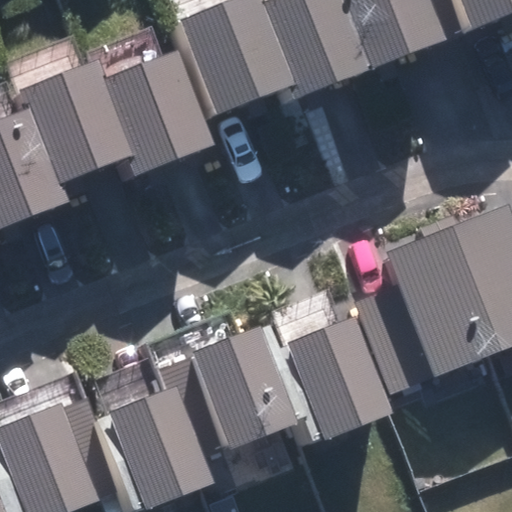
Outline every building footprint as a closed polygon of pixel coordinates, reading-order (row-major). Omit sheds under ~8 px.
[(222,0),(188,13),(223,105),(297,77),(267,0),(222,0)] [(375,60),(351,0),(267,0),(297,77),(302,89),(375,60)] [(451,31),(439,0),(351,0),(375,60),(451,31)] [(511,0),(468,0),(476,20),(511,6),(511,0)] [(220,135),(184,44),(114,72),(143,144),(150,163),(220,135)] [(106,52),(30,82),(38,103),(67,174),(143,144),(114,72),(106,52)] [(67,174),(38,103),(0,117),(0,220),(0,221),(75,194),(67,174)] [(511,199),(456,221),(505,345),(511,342),(511,199)] [(389,247),(403,284),(357,302),(360,312),(391,389),(505,345),(456,221),(389,247)] [(360,312),(283,342),(309,409),(317,430),(395,400),(391,389),(360,312)] [(283,342),(274,318),(181,354),(216,445),(309,409),(283,342)] [(221,473),(183,380),(105,411),(143,505),(221,473)] [(80,395),(0,427),(0,451),(0,452),(24,511),(50,511),(117,485),(80,395)] [(24,511),(0,452),(0,451),(0,511),(24,511)]
